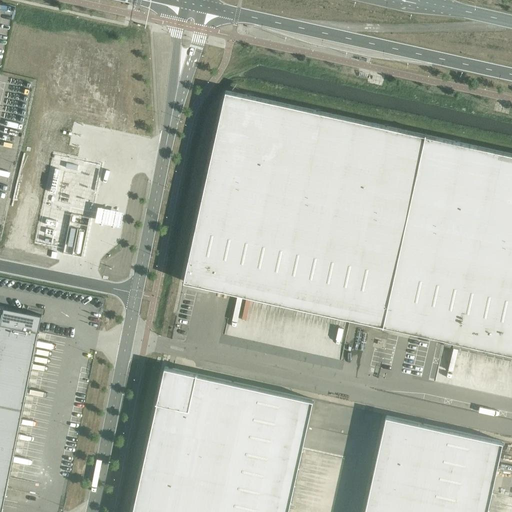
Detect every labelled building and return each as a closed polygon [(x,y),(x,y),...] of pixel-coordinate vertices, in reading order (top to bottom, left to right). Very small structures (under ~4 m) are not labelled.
[(383,325),(425,135),(425,134),(226,90),(225,92),(184,281),(383,325)] [(511,153),(426,135),(425,135),(383,325),(384,325),(511,353),(511,153)] [(27,312),(22,311),(0,306),(0,511),(1,511),(2,511),(5,497),(27,387),(28,384),(38,332),(42,315),(27,312)] [(288,511),(302,449),(313,399),(165,366),(132,511),(288,511)] [(487,511),(503,441),(386,415),(364,511),(487,511)]
